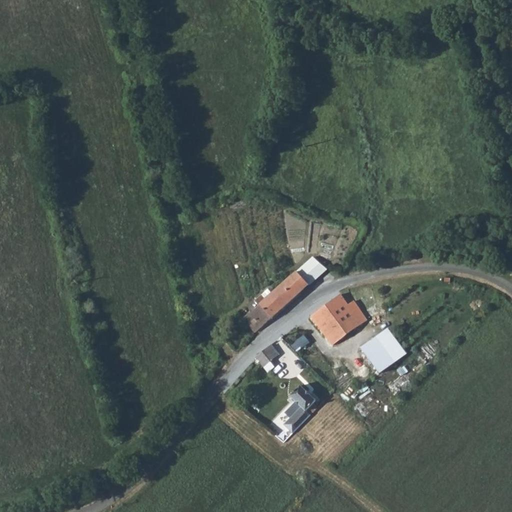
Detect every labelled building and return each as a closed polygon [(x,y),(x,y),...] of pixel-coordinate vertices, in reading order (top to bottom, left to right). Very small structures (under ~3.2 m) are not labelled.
[(308,285),(327,268),(313,256),(296,271),(308,285)] [(296,271),(243,319),(255,332),(308,285),(296,271)] [(347,304),(340,295),(310,317),(330,344),(367,317),(354,299),(347,304)] [(405,353),(388,329),(360,348),(378,373),(405,353)] [(302,335),(291,344),(297,352),(309,343),(302,335)] [(270,347),(255,359),(263,368),(277,356),(270,347)] [(283,424),(293,432),(310,415),(305,410),(315,400),(300,386),(290,396),(300,406),(283,424)]
